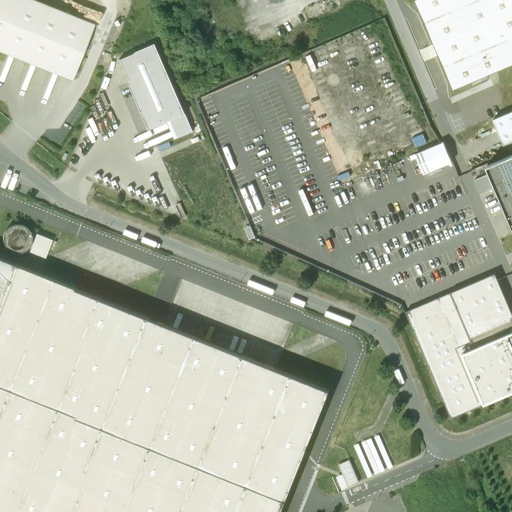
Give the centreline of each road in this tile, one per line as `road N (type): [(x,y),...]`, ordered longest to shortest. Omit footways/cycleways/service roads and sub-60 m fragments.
road 1 (unclassified): [(511,425),(443,447),(430,437),(384,335),(68,204),(16,163)]
road 2 (unknown): [(4,153),(76,83),(100,36),(104,0)]
